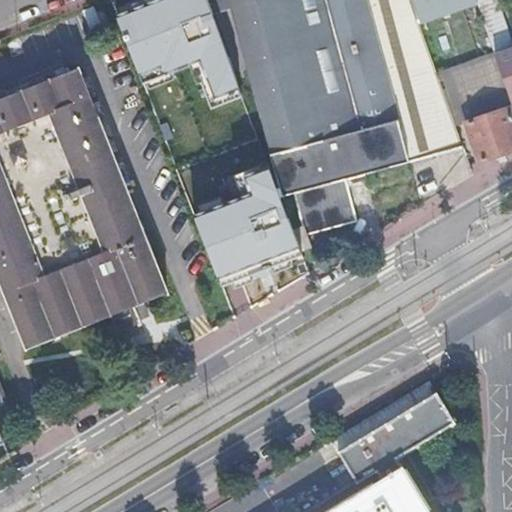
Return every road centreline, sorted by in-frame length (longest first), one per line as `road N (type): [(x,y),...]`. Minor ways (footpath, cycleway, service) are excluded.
road 1 (residential): [(0,498),(432,234)]
road 2 (primary): [(479,304),(125,511)]
road 3 (residential): [(505,511),(502,341),(479,304)]
